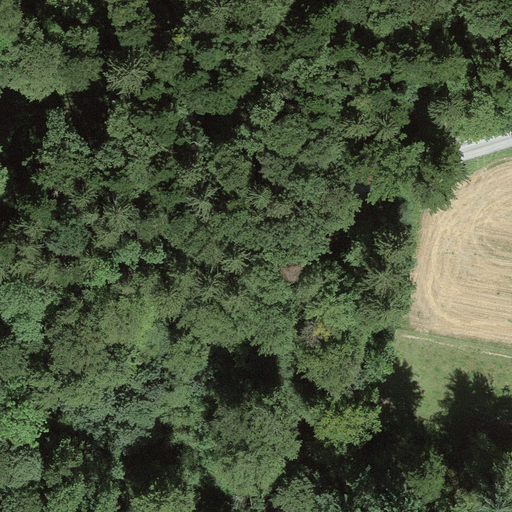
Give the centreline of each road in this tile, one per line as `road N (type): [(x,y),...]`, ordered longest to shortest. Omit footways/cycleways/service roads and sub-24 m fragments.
road 1 (track): [(0,298),(511,129)]
road 2 (track): [(479,137),(392,106),(219,96),(0,105)]
